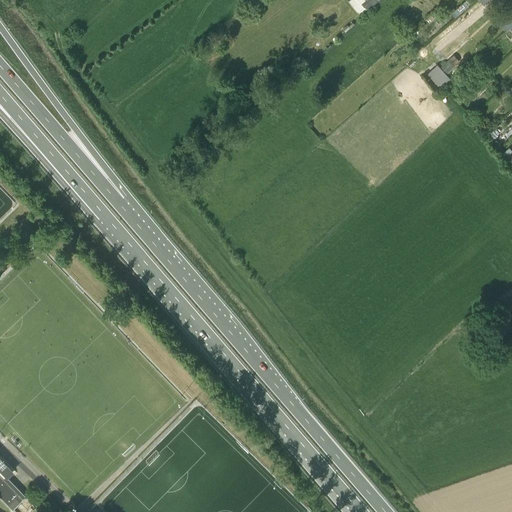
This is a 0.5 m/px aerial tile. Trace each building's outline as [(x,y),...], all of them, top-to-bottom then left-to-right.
[(368,9),(378,0),(349,0),(358,11),(359,11),(361,14),(367,9),(368,9)] [(511,22),(511,8),(498,21),(505,29),(511,22)] [(206,53),(215,45),(212,42),(203,49),(206,53)] [(455,67),(448,60),(441,66),(448,73),(455,67)] [(499,133),(495,128),(486,136),(491,141),(499,133)] [(511,155),(511,149),(509,147),(501,154),(507,160),(511,155)] [(0,455),(0,495),(13,509),(26,497),(7,477),(14,470),(0,455)]
